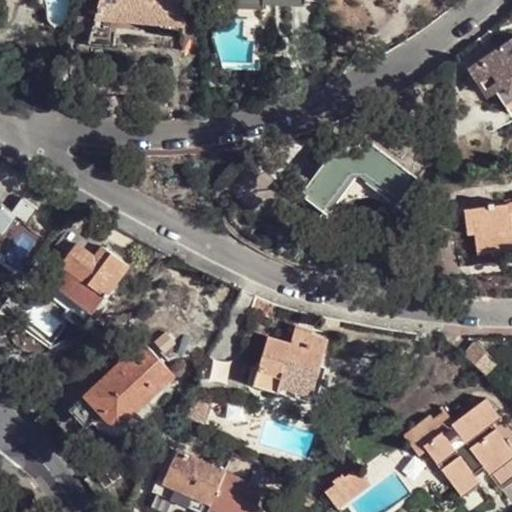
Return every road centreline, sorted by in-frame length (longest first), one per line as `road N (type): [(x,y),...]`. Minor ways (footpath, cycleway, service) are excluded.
road 1 (residential): [(30,132),(65,164),(292,278),(405,306),(511,310)]
road 2 (residential): [(477,0),(448,30),(355,92),(290,117),(30,132)]
